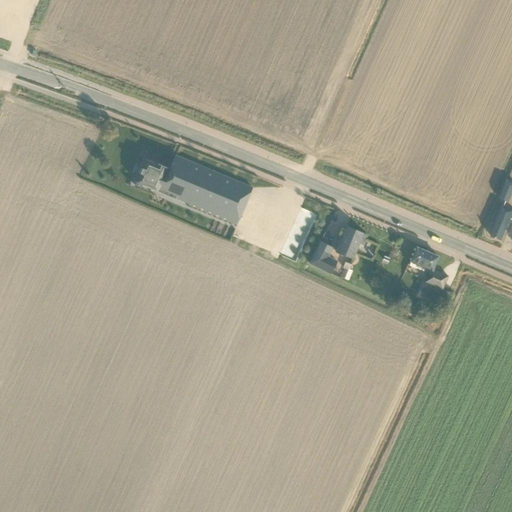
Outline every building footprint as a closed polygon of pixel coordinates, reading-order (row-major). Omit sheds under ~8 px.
[(176,198),(236,224),(252,188),(175,156),(170,169),(146,160),(143,170),(137,183),(158,192),(176,199),(176,198)] [(500,198),(510,202),(511,196),(511,180),(507,179),(500,198)] [(511,220),(511,209),(502,205),(494,224),(496,225),(491,236),(501,240),(506,229),(508,230),(511,220)] [(339,244),(336,252),(353,259),(359,243),(363,245),(367,235),(346,227),(342,237),(338,236),(336,243),(339,244)] [(331,274),(337,261),(328,257),(333,247),(320,241),(309,263),(331,274)] [(438,257),(417,248),(410,265),(429,273),(425,282),(442,289),(448,276),(433,270),(438,257)] [(388,262),(390,258),(384,256),(382,262),(387,264),(388,262)] [(348,281),(352,271),(349,269),(351,264),(345,262),(342,268),(344,269),(340,277),(348,281)]
